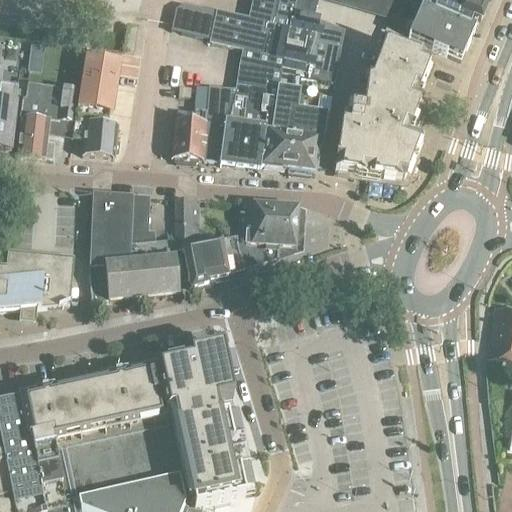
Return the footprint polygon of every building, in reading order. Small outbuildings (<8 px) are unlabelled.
[(253,0),(249,21),(241,53),(283,62),(292,23),(295,0),(253,0)] [(302,0),(302,6),(313,8),(314,0),(302,0)] [(439,0),(432,18),(469,33),(477,14),(484,17),(485,15),(483,14),(488,0),(439,0)] [(294,15),(294,17),(313,22),(316,11),(296,6),(294,15)] [(187,8),(181,37),(203,42),(209,13),(187,8)] [(432,18),(421,13),(408,43),(446,60),(445,62),(462,70),(469,55),(466,54),(474,35),(469,33),(432,18)] [(241,53),(249,21),(217,15),(210,46),(241,53)] [(294,17),(292,23),(319,28),(315,46),(342,51),(345,34),(320,24),(313,22),(294,17)] [(292,23),(283,62),(310,68),(315,46),(319,28),(292,23)] [(126,30),(122,55),(134,57),(138,32),(126,30)] [(379,47),(399,54),(406,39),(386,30),(380,45),(379,47)] [(308,67),(305,83),(334,88),(337,73),(342,51),(315,46),(310,68),(308,67)] [(346,108),(361,110),(360,113),(348,112),(346,122),(350,123),(349,130),(341,129),(335,175),(404,185),(419,144),(407,139),(421,104),(420,103),(425,90),(425,89),(424,87),(422,86),(430,66),(399,54),(379,47),(374,59),(380,62),(367,96),(351,90),(347,100),(346,108)] [(73,136),(72,143),(73,143),(75,136),(85,137),(82,160),(114,164),(117,132),(107,131),(109,116),(113,117),(120,69),(85,63),(74,127),(73,136)] [(79,93),(28,86),(26,103),(43,105),(41,119),(49,120),(49,125),(51,125),(59,126),(59,125),(74,127),(79,93)] [(0,153),(11,155),(16,107),(15,107),(17,89),(0,87),(0,89),(0,153)] [(193,127),(176,126),(176,127),(204,129),(201,165),(220,167),(226,126),(244,129),(247,104),(249,104),(251,91),(237,89),(236,94),(208,91),(206,116),(194,115),(206,116),(205,128),(193,127)] [(289,174),(297,115),(296,115),(298,96),(279,93),(273,135),(268,135),(263,170),(289,174)] [(21,121),(17,161),(52,164),(54,148),(48,147),(51,125),(49,125),(49,120),(41,119),(43,105),(26,103),(22,102),(21,117),(21,121)] [(297,115),(289,174),(313,177),(317,152),(320,152),(325,121),(325,119),(300,115),(297,115)] [(226,126),(220,167),(220,170),(259,175),(265,132),(244,129),(226,126)] [(204,129),(176,127),(174,163),(201,165),(204,129)] [(57,158),(58,172),(70,171),(69,157),(57,158)] [(0,316),(6,316),(7,310),(50,312),(50,314),(73,315),(78,215),(30,213),(31,193),(10,192),(7,256),(6,269),(0,268),(0,316)] [(132,249),(133,200),(93,198),(90,272),(105,271),(107,294),(109,306),(145,302),(142,248),(132,249)] [(150,201),(133,200),(132,249),(142,248),(155,247),(154,236),(148,236),(150,201)] [(183,252),(199,249),(198,240),(198,204),(175,203),(175,254),(183,254),(183,252)] [(246,240),(237,242),(236,249),(244,275),(277,265),(278,252),(296,253),(298,211),(248,208),(246,240)] [(237,242),(199,249),(183,252),(183,254),(191,293),(208,289),(207,286),(228,281),(228,280),(244,275),(236,249),(237,242)] [(173,245),(155,247),(142,248),(145,302),(178,299),(173,245)] [(106,281),(89,279),(91,296),(107,294),(106,281)] [(109,306),(107,294),(91,296),(92,308),(109,306)] [(511,316),(495,314),(488,363),(511,366),(511,316)] [(158,368),(155,369),(161,397),(165,416),(186,412),(189,428),(176,431),(193,511),(208,511),(246,504),(246,503),(228,419),(219,421),(216,405),(232,402),(234,401),(231,386),(230,380),(227,366),(223,350),(220,351),(204,354),(190,357),(191,361),(188,362),(172,365),(158,368)] [(0,436),(0,439),(0,438),(0,511),(184,511),(165,416),(161,397),(155,369),(126,375),(126,373),(108,377),(109,378),(53,390),(52,388),(35,392),(35,393),(19,397),(19,399),(18,399),(18,397),(0,400),(0,436)]
